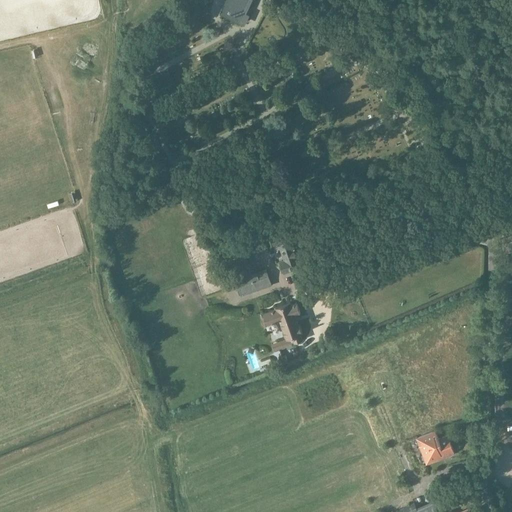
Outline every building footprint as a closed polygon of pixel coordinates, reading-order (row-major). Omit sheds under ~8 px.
[(226,0),(220,15),(244,26),(249,16),(246,15),(252,0),(226,0)] [(417,126),(419,129),(423,127),(422,125),(423,124),(418,115),(413,118),(417,127),(417,126)] [(202,201),(206,210),(214,207),(210,198),(202,201)] [(276,237),(271,238),(273,245),(278,243),(282,255),(284,261),(280,263),(284,273),(300,268),(296,256),(289,235),(277,239),(276,237)] [(227,257),(241,296),(272,285),(266,268),(252,273),(246,257),(244,258),(242,252),(227,257)] [(271,343),(274,351),(303,340),(301,335),(303,334),(299,325),(295,314),(301,312),(297,303),(292,305),(290,302),(262,313),(267,325),(278,320),(285,338),(271,343)] [(435,432),(432,433),(421,437),(416,439),(426,464),(454,453),(447,436),(438,439),(435,432)] [(441,511),(436,501),(417,509),(414,503),(394,511),(441,511)]
